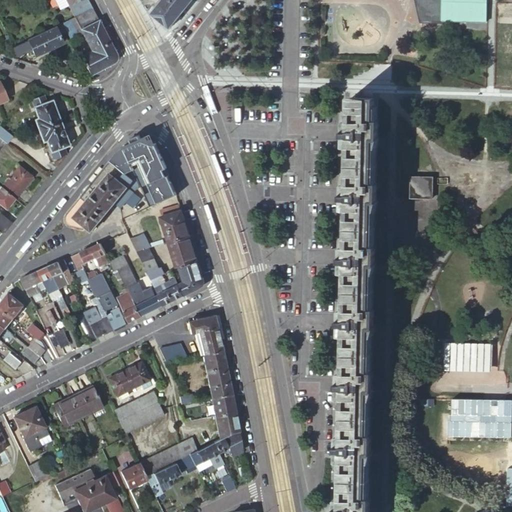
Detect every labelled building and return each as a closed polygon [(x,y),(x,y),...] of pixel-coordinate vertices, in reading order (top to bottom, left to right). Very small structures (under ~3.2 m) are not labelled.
[(151,13),(170,28),(192,0),(162,0),(156,8),(154,6),(150,11),(151,13)] [(418,0),(422,18),(487,19),(486,0),(418,0)] [(81,57),(89,75),(111,64),(113,63),(114,62),(116,60),(116,58),(116,57),(116,56),(116,55),(92,9),(75,18),(82,34),(91,52),(81,57)] [(51,20),(54,28),(63,24),(70,20),(73,19),(70,12),(51,20)] [(75,18),(73,19),(70,20),(78,36),(82,34),(75,18)] [(70,20),(63,24),(70,39),(78,36),(70,20)] [(13,47),(17,56),(33,48),(36,53),(61,41),(54,28),(13,47)] [(35,120),(39,131),(60,123),(52,101),(47,102),(44,94),(32,99),(38,118),(35,120)] [(375,95),(352,95),(351,123),(348,126),(344,127),(344,132),(348,132),(351,135),(350,186),(347,190),(343,190),(343,196),(347,196),(350,199),(349,250),(345,253),(341,253),(341,258),(345,258),(348,262),(347,313),(344,316),(340,316),(340,321),(344,321),(347,324),(346,376),(342,379),(339,379),(338,384),(342,384),(346,388),(344,439),(342,441),(337,442),(337,447),(341,447),(344,450),(343,504),(340,506),(336,506),(335,511),(339,511),(340,511),(369,511),(370,497),(366,497),(367,459),(371,459),(372,433),(368,433),(368,397),(372,397),(373,370),(369,369),(370,335),(374,334),(374,308),(370,307),(371,270),(375,270),(376,244),(372,243),(373,207),(376,207),(377,180),(373,180),(375,144),(378,144),(379,118),(375,117),(375,95)] [(60,123),(39,131),(42,141),(46,139),(53,158),(66,154),(63,146),(67,145),(60,123)] [(12,137),(0,127),(0,138),(6,143),(12,137)] [(117,152),(109,161),(125,174),(132,171),(133,171),(149,207),(176,195),(165,169),(166,169),(163,162),(155,143),(152,144),(151,141),(148,142),(146,138),(141,140),(140,138),(130,143),(122,147),(121,148),(119,149),(118,150),(117,152)] [(125,174),(109,161),(66,213),(65,215),(64,216),(64,218),(64,219),(64,220),(64,222),(65,223),(66,224),(66,225),(67,226),(68,226),(69,227),(82,230),(83,229),(85,227),(90,232),(114,203),(120,207),(138,185),(132,171),(125,174)] [(1,188),(14,198),(31,177),(18,167),(1,188)] [(412,173),(411,195),(434,195),(435,174),(412,173)] [(0,205),(5,209),(14,198),(1,188),(0,189),(0,205)] [(176,213),(174,207),(159,212),(161,218),(176,213)] [(190,235),(181,211),(176,213),(161,218),(160,218),(168,243),(190,235)] [(0,229),(3,231),(10,222),(0,214),(0,229)] [(146,234),(139,238),(142,244),(148,242),(146,234)] [(190,235),(168,243),(175,262),(196,256),(190,235)] [(139,238),(131,241),(137,253),(150,249),(148,242),(142,244),(139,238)] [(105,254),(101,243),(75,254),(81,265),(96,258),(99,266),(107,262),(104,255),(105,254)] [(150,249),(137,253),(143,265),(150,261),(148,257),(152,256),(150,249)] [(81,265),(75,254),(70,257),(75,267),(81,265)] [(122,256),(109,262),(113,271),(117,270),(128,293),(134,306),(143,302),(146,300),(142,292),(138,282),(135,284),(122,256)] [(179,267),(198,261),(196,256),(175,262),(177,268),(179,267)] [(70,270),(65,259),(58,262),(63,273),(65,278),(68,284),(74,281),(70,270)] [(178,284),(183,296),(199,288),(203,278),(198,261),(179,267),(184,282),(178,284)] [(63,273),(58,262),(48,266),(52,278),(53,278),(55,281),(58,288),(68,284),(65,278),(63,273)] [(58,288),(55,281),(53,278),(52,278),(48,266),(38,271),(42,282),(48,293),(58,288)] [(42,282),(38,271),(22,278),(21,278),(29,297),(41,291),(38,284),(42,282)] [(88,280),(95,276),(93,271),(85,274),(88,280)] [(88,280),(93,291),(88,293),(101,318),(107,315),(105,312),(117,305),(107,285),(103,276),(102,273),(95,276),(88,280)] [(158,295),(163,306),(183,296),(178,284),(164,291),(161,285),(154,288),(158,295)] [(140,317),(163,306),(158,295),(155,296),(151,288),(142,292),(146,300),(143,302),(134,306),(140,317)] [(9,293),(0,303),(0,307),(13,319),(24,306),(9,293)] [(129,323),(140,317),(134,306),(128,293),(124,294),(127,301),(120,304),(129,323)] [(64,309),(68,307),(61,295),(56,297),(62,309),(64,309)] [(13,319),(0,307),(0,324),(5,328),(13,319)] [(118,308),(111,311),(111,313),(115,320),(122,317),(123,317),(118,308)] [(49,309),(43,312),(49,323),(55,321),(49,309)] [(114,330),(126,324),(122,317),(115,320),(111,313),(107,315),(114,330)] [(108,333),(114,330),(107,315),(101,318),(108,333)] [(213,315),(188,321),(190,333),(193,332),(199,355),(201,354),(221,349),(216,327),(213,315)] [(102,336),(108,333),(101,318),(95,321),(102,336)] [(96,339),(102,336),(95,321),(89,324),(96,339)] [(53,333),(55,333),(60,330),(57,325),(54,326),(53,323),(49,325),(53,333)] [(27,330),(39,340),(43,335),(31,325),(27,330)] [(69,344),(62,329),(60,330),(55,333),(62,348),(69,344)] [(29,348),(40,357),(46,351),(35,341),(29,348)] [(454,344),(444,343),(443,366),(493,367),(493,345),(454,344)] [(180,344),(159,348),(166,363),(187,357),(180,344)] [(35,364),(40,357),(29,348),(24,355),(35,364)] [(225,368),(221,349),(201,354),(210,398),(231,395),(229,385),(227,374),(225,368)] [(9,353),(4,360),(15,369),(20,363),(9,353)] [(139,362),(122,370),(131,387),(138,383),(147,379),(139,362)] [(131,387),(122,370),(107,377),(115,394),(117,393),(125,390),(131,387)] [(150,385),(147,379),(138,383),(141,389),(150,385)] [(91,385),(69,397),(78,416),(86,412),(88,417),(103,410),(91,385)] [(125,390),(117,393),(120,398),(127,394),(125,390)] [(151,391),(132,400),(137,411),(157,402),(151,391)] [(210,398),(214,415),(230,432),(230,433),(237,432),(238,431),(231,395),(210,398)] [(78,416),(69,397),(52,405),(61,425),(63,423),(66,428),(74,424),(72,419),(78,416)] [(132,400),(113,409),(118,420),(137,411),(132,400)] [(137,411),(118,420),(124,433),(163,414),(157,402),(137,411)] [(50,441),(34,406),(13,416),(30,451),(50,441)] [(230,432),(212,442),(218,453),(227,448),(231,456),(241,451),(237,432),(230,433),(230,432)] [(192,436),(178,442),(181,458),(189,454),(198,449),(192,436)] [(181,458),(178,442),(137,462),(138,463),(144,475),(181,458)] [(209,457),(218,453),(212,442),(198,449),(189,454),(194,464),(196,467),(198,471),(212,463),(209,457)] [(189,454),(181,458),(144,475),(146,478),(154,494),(163,490),(159,481),(184,469),(185,472),(196,467),(194,464),(189,454)] [(39,460),(27,466),(34,480),(46,475),(39,460)] [(144,475),(138,463),(122,470),(129,486),(146,478),(144,475)] [(111,489),(104,475),(96,479),(91,469),(55,486),(63,503),(77,496),(84,510),(105,500),(115,496),(111,489)] [(120,485),(113,471),(110,472),(117,486),(120,485)] [(117,486),(110,472),(104,475),(111,489),(117,486)] [(9,492),(3,480),(0,481),(0,491),(2,495),(9,492)] [(124,511),(116,495),(115,496),(105,500),(110,511),(124,511)]
